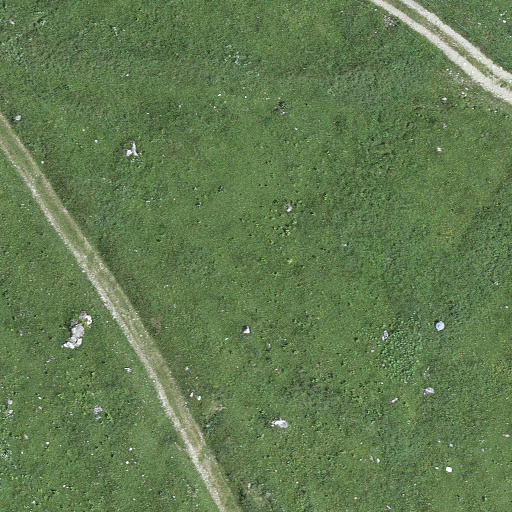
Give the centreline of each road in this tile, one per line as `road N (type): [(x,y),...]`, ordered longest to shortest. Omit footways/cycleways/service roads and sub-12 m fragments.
road 1 (track): [(221,511),(82,242),(0,133)]
road 2 (track): [(388,0),(511,93)]
